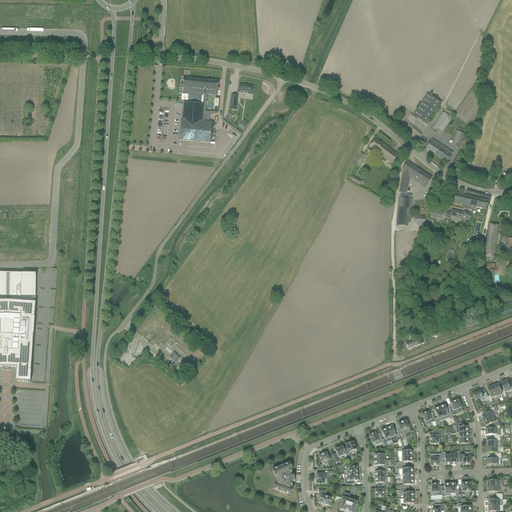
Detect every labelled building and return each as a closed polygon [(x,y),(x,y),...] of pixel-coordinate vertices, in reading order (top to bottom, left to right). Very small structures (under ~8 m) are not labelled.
[(183,78),(182,88),(183,88),(183,93),(197,94),(201,94),(201,90),(205,90),(217,91),(218,81),(183,78)] [(252,95),(253,86),(239,84),(238,93),(252,95)] [(181,120),(179,140),(210,143),(212,123),(209,123),(210,112),(205,112),(207,95),(205,95),(205,90),(201,90),(201,94),(197,94),(196,104),(191,104),(191,105),(186,104),(185,106),(184,108),(183,108),(182,120),(181,120)] [(427,94),(413,115),(426,124),(440,102),(427,94)] [(238,96),(231,95),(229,109),(236,110),(237,103),(238,96)] [(33,136),(41,136),(41,110),(33,110),(33,136)] [(442,113),(431,129),(440,136),(452,119),(442,113)] [(456,131),(451,146),(459,149),(464,134),(456,131)] [(375,138),(372,142),(368,147),(392,165),(399,156),(375,138)] [(447,162),(450,158),(453,153),(432,139),(425,148),(447,162)] [(361,153),(357,161),(362,164),(366,155),(361,153)] [(403,171),(399,193),(400,193),(399,197),(405,198),(406,194),(407,194),(409,179),(405,178),(406,173),(423,184),(421,187),(424,189),(431,178),(407,162),(402,170),(403,171)] [(352,176),(350,181),(359,185),(362,181),(352,176)] [(486,210),(488,201),(454,193),(452,202),(470,206),(470,207),(486,210)] [(412,200),(399,199),(396,226),(407,227),(407,223),(409,223),(412,200)] [(431,217),(441,219),(442,213),(432,210),(431,217)] [(451,216),(470,221),(471,215),(452,210),(451,216)] [(489,224),(484,257),(494,259),(497,241),(498,234),(499,226),(494,225),(489,224)] [(485,273),(495,273),(495,264),(485,264),(485,273)] [(36,274),(27,274),(19,273),(0,272),(0,367),(2,367),(2,369),(10,369),(10,367),(16,368),(15,382),(30,383),(36,274)] [(416,342),(413,335),(409,337),(411,342),(406,344),(408,350),(423,344),(422,340),(416,342)] [(174,353),(169,358),(175,363),(180,358),(174,353)] [(501,383),(504,390),(505,393),(511,391),(511,393),(511,387),(510,388),(507,381),(501,383)] [(501,391),(498,384),(497,385),(497,384),(494,385),(495,386),(493,386),(497,396),(502,394),(504,398),(507,397),(505,393),(504,390),(501,391)] [(497,396),(493,386),(488,388),(490,396),(488,397),(489,400),(490,403),(493,402),(492,398),(497,396)] [(485,402),(489,400),(488,397),(486,393),(482,394),(481,391),(473,394),(479,411),(483,409),(479,399),(483,398),(485,402)] [(451,406),(448,407),(450,413),(452,416),(458,414),(463,412),(461,408),(458,400),(450,403),(451,406)] [(444,406),(439,408),(444,420),(449,418),(450,420),(453,419),(452,418),(452,416),(450,413),(447,414),(444,406)] [(484,421),(494,417),(493,414),(497,413),(497,412),(498,412),(498,411),(497,411),(496,407),(488,410),(489,413),(482,416),(484,421)] [(444,420),(439,408),(434,410),(435,412),(434,412),(435,413),(437,418),(434,419),(435,422),(436,425),(439,424),(439,422),(444,420)] [(432,413),(429,415),(428,412),(425,414),(424,413),(422,414),(422,415),(421,415),(421,416),(422,419),(423,418),(425,426),(426,425),(426,426),(429,425),(429,424),(435,422),(434,419),(432,413)] [(498,420),(495,420),(494,417),(484,421),(486,427),(492,424),(493,426),(494,430),(500,429),(500,424),(498,420)] [(406,421),(405,422),(404,421),(402,422),(403,422),(398,424),(399,427),(395,428),(398,434),(399,436),(410,432),(406,421)] [(455,424),(454,424),(454,428),(456,428),(456,433),(458,433),(467,433),(467,432),(468,432),(468,429),(467,429),(467,427),(462,427),(462,424),(458,424),(457,424),(455,424)] [(387,428),(386,429),(391,441),(393,445),(398,443),(397,441),(400,440),(399,436),(398,434),(395,435),(391,427),(390,427),(387,428)] [(391,441),(386,429),(381,431),(384,439),(381,440),(382,443),(384,446),(387,445),(386,443),(391,441)] [(500,438),(500,429),(494,430),(486,430),(486,436),(494,436),(494,439),(500,438)] [(430,445),(435,444),(438,444),(438,439),(441,439),(441,430),(432,432),(432,436),(429,436),(430,445)] [(377,445),(382,443),(381,440),(379,434),(376,436),(375,433),(369,436),(372,444),(371,444),(372,447),(377,445)] [(500,442),(500,438),(494,439),(494,442),(486,442),(486,448),(497,447),(497,442),(500,442)] [(346,446),(342,448),(345,455),(346,456),(353,453),(353,452),(356,450),(353,442),(350,444),(349,443),(346,444),(346,445),(345,445),(346,446)] [(342,448),(342,447),(339,448),(338,447),(335,448),(335,449),(334,450),(338,458),(345,455),(342,448)] [(501,456),(502,456),(502,453),(500,453),(500,447),(497,447),(486,448),(486,449),(486,452),(487,452),(487,454),(494,453),(495,456),(501,456)] [(401,452),(401,457),(412,457),(411,452),(405,452),(405,449),(400,449),(398,449),(398,452),(401,452)] [(374,455),(374,461),(384,461),(384,455),(387,455),(387,452),(380,452),(380,455),(374,455)] [(456,459),(459,459),(459,454),(459,452),(455,452),(456,455),(450,455),(450,466),(456,465),(456,459)] [(319,458),(316,458),(316,467),(317,467),(318,470),(321,470),(321,467),(321,463),(322,463),(323,464),(324,465),(325,465),(327,464),(328,463),(328,462),(328,460),(329,460),(326,453),(323,454),(321,455),(318,456),(319,458)] [(450,466),(450,455),(450,453),(445,454),(444,453),(441,453),(441,455),(441,459),(442,459),(445,459),(445,466),(450,466)] [(465,454),(459,454),(459,459),(459,463),(462,463),(463,465),(469,465),(469,457),(470,457),(470,453),(465,453),(465,454)] [(442,463),(442,459),(441,459),(441,455),(434,455),(434,458),(429,459),(430,466),(431,466),(431,467),(433,467),(433,466),(438,466),(438,464),(442,463)] [(495,459),(487,460),(487,466),(501,465),(501,460),(501,456),(495,456),(495,459)] [(412,458),(412,457),(401,457),(402,463),(396,463),(396,466),(399,466),(405,466),(405,463),(412,463),(412,461),(413,461),(413,458),(412,458)] [(386,461),(384,461),(374,461),(374,467),(381,466),(381,469),(387,469),(387,466),(386,466),(386,461)] [(292,470),(290,465),(289,463),(272,470),(275,477),(275,483),(273,490),(291,496),(293,489),(292,488),(292,482),(294,482),(294,477),(292,477),(291,471),(292,470)] [(347,470),(347,474),(357,474),(357,467),(353,467),(353,464),(344,464),(345,468),(346,468),(346,470),(347,470)] [(405,469),(405,466),(399,466),(399,469),(402,469),(402,475),(412,474),(413,474),(413,470),(412,470),(412,469),(405,469)] [(387,472),(387,469),(381,469),(381,472),(374,473),(374,474),(373,474),(374,477),(374,478),(387,478),(387,472)] [(358,481),(357,474),(347,474),(347,479),(346,479),(346,481),(345,481),(345,485),(354,485),(354,481),(358,481)] [(323,475),(321,475),(316,475),(317,485),(324,484),(324,479),(327,479),(326,475),(323,475)] [(387,483),(387,478),(374,478),(375,484),(381,483),(381,486),(387,486),(388,486),(388,483),(387,483)] [(413,485),(413,480),(402,480),(403,486),(400,486),(400,489),(406,489),(406,486),(413,485)] [(450,484),(450,494),(455,494),(455,497),(458,497),(458,496),(458,491),(455,491),(455,484),(454,484),(454,483),(450,483),(450,484)] [(458,486),(458,491),(458,496),(465,495),(465,492),(470,492),(470,483),(461,484),(461,486),(458,486)] [(436,496),(441,496),(441,491),(441,487),(438,487),(438,485),(435,485),(435,484),(432,484),(432,485),(431,485),(431,493),(430,493),(430,497),(436,496)] [(450,494),(450,484),(444,484),(444,491),(441,491),(441,496),(441,498),(445,497),(444,497),(450,496),(450,494)] [(387,493),(387,486),(381,486),(377,486),(377,490),(375,490),(375,498),(384,498),(383,493),(387,493)] [(325,506),(325,505),(329,506),(331,499),(325,497),(325,494),(326,494),(326,490),(319,491),(319,490),(318,490),(319,499),(320,499),(319,503),(323,504),(322,505),(325,506)] [(403,493),(403,499),(413,499),(413,493),(406,493),(406,490),(400,491),(400,494),(403,493)] [(489,507),(499,506),(503,506),(502,497),(496,497),(496,500),(488,501),(489,507)] [(354,511),(357,503),(353,501),(353,499),(351,498),(348,498),(348,500),(343,498),(339,509),(344,511),(346,511),(354,511)] [(413,499),(403,499),(403,504),(400,504),(400,507),(407,507),(407,504),(413,504),(413,499)]
